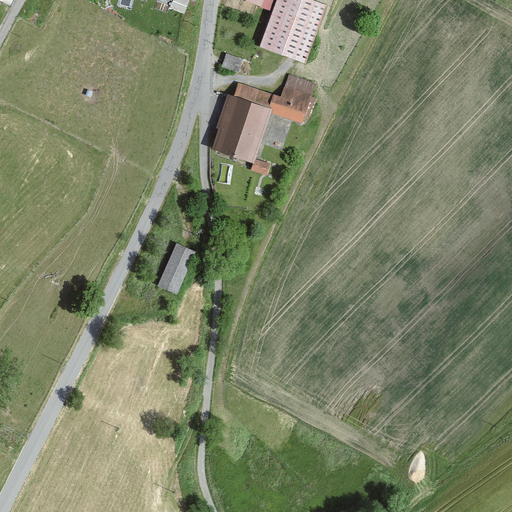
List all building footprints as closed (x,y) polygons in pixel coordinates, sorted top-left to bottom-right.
[(189,0),(173,0),(170,8),(184,14),(189,0)] [(238,0),(272,12),(259,48),(304,64),(325,6),(310,0),(238,0)] [(243,60),(226,54),(222,66),(239,72),(243,60)] [(265,105),(228,91),(207,146),(253,164),(272,114),(303,126),(319,84),(292,74),(282,99),(269,95),(265,105)] [(196,252),(176,243),(158,284),(178,293),(196,252)]
